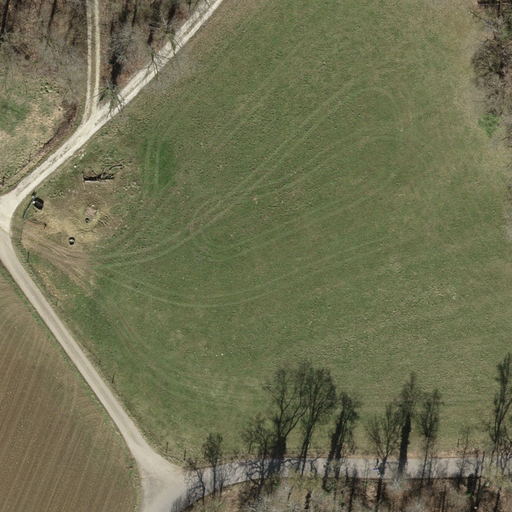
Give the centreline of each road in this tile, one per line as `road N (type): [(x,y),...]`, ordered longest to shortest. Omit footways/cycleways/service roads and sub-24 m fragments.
road 1 (unclassified): [(511,465),(231,475),(174,496),(160,511)]
road 2 (track): [(0,242),(174,496)]
road 3 (track): [(0,214),(208,0)]
road 4 (track): [(90,0),(90,128)]
